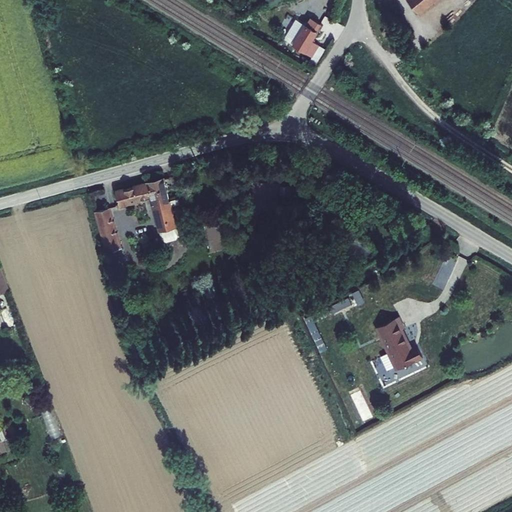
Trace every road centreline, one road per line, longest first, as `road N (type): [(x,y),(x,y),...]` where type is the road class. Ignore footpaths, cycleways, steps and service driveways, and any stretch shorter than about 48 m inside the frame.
road 1 (unclassified): [(287,121),(0,204)]
road 2 (unclassified): [(511,257),(287,121)]
road 3 (unclassified): [(353,23),(424,108),(511,170)]
